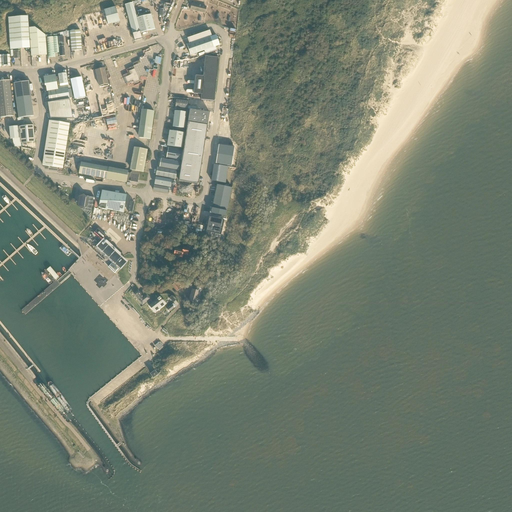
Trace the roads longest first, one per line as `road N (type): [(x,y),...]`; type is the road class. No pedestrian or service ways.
road 1 (unclassified): [(170,36),(211,25),(222,34),(216,117),(202,195),(188,201),(147,193)]
road 2 (tertiary): [(40,120),(40,172),(147,193)]
road 3 (unclassified): [(147,193),(170,36)]
road 4 (unclassified): [(34,70),(170,36)]
